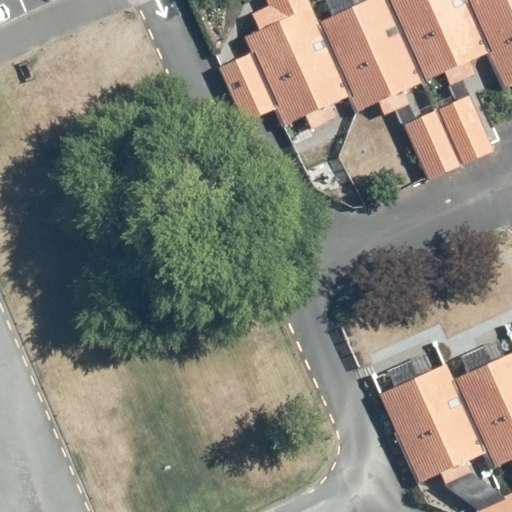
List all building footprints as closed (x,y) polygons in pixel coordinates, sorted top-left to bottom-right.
[(353,101),(309,0),(264,0),(268,7),(252,14),(261,35),(251,40),(258,56),(280,110),(289,129),(353,101)] [(424,86),(385,0),(380,0),(323,25),(362,113),(424,86)] [(489,56),(464,0),(390,0),(428,83),(489,56)] [(511,88),(511,0),(473,0),(511,89),(511,88)] [(258,56),(222,71),(244,125),(280,110),(258,56)] [(473,99),(406,127),(430,183),(497,155),(473,99)] [(511,464),(511,359),(458,383),(497,471),(511,464)] [(485,458),(446,370),(384,397),(423,485),(485,458)] [(511,511),(511,499),(481,511),(511,511)]
